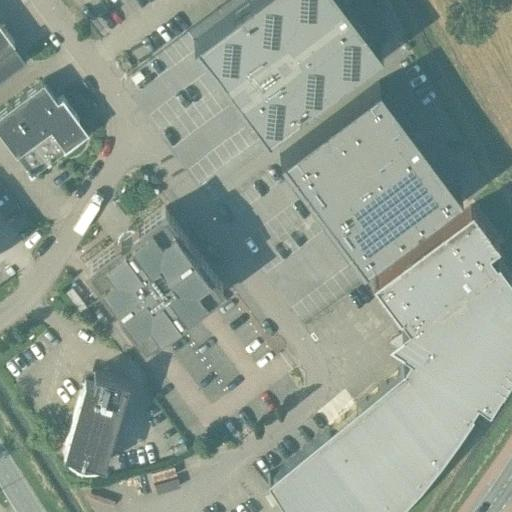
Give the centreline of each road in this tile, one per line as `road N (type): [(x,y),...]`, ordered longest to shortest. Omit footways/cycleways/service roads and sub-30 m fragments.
road 1 (unclassified): [(244,455),(309,401),(316,382),(310,364),(131,126)]
road 2 (unclassified): [(0,321),(67,249),(108,186),(131,126)]
road 3 (unclassified): [(131,126),(39,0)]
